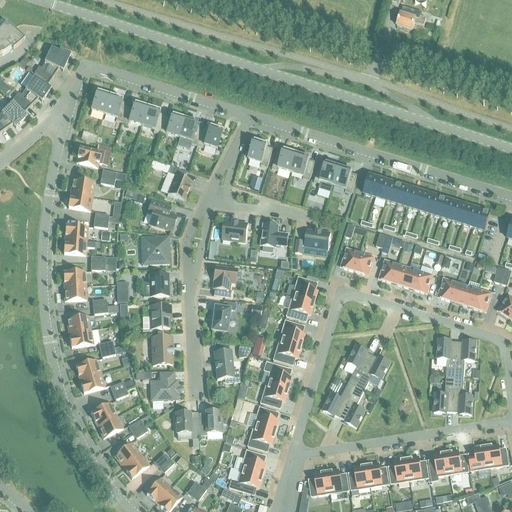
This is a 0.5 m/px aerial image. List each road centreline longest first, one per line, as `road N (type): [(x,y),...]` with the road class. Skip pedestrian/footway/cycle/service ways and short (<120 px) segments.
road 1 (tertiary): [(511,151),(37,0)]
road 2 (residential): [(59,113),(42,249),(51,365),(90,462),(131,511)]
road 3 (residential): [(295,455),(340,294),(498,339),(511,393)]
road 4 (residential): [(247,117),(511,195)]
road 5 (residential): [(59,113),(92,67),(247,117)]
road 6 (residential): [(295,455),(511,426)]
